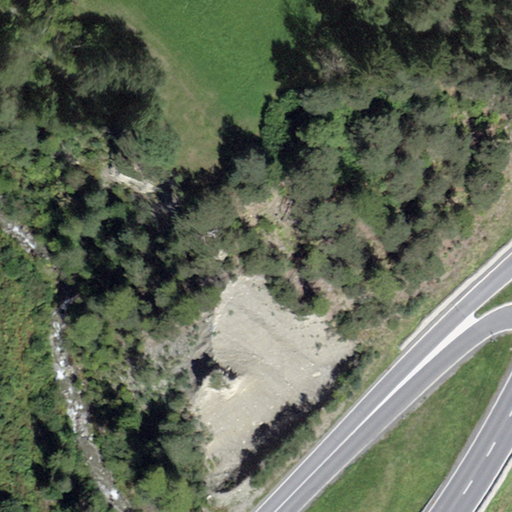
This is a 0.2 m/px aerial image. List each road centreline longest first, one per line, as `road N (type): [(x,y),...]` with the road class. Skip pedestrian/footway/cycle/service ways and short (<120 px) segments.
road 1 (unclassified): [(273,511),(410,370)]
road 2 (unclassified): [(511,263),(452,316),(410,370)]
road 3 (primary): [(511,410),(449,511)]
